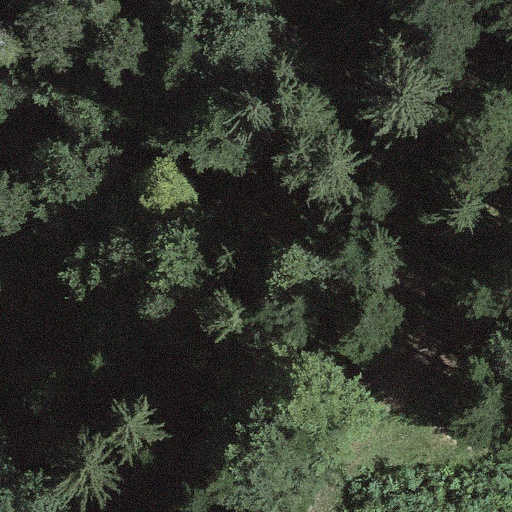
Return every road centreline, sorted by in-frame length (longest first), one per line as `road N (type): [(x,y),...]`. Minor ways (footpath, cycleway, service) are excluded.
road 1 (track): [(296,0),(313,28),(357,162),(511,359)]
road 2 (track): [(0,388),(38,367),(65,329),(71,276),(45,161),(3,68),(0,36)]
road 3 (track): [(326,511),(355,475),(396,456),(511,440)]
